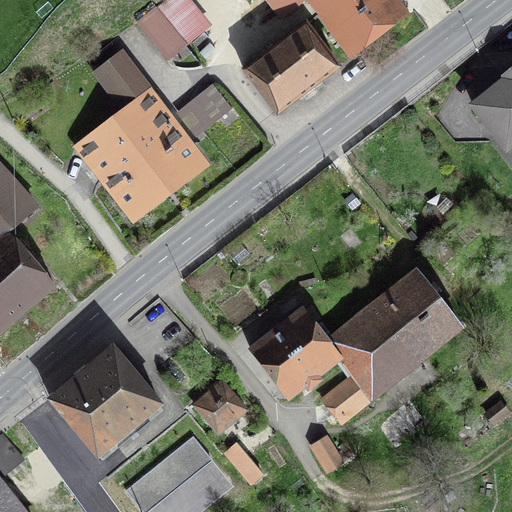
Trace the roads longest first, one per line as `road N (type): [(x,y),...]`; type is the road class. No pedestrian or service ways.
road 1 (primary): [(12,393),(158,267),(501,0)]
road 2 (residential): [(102,511),(12,393)]
